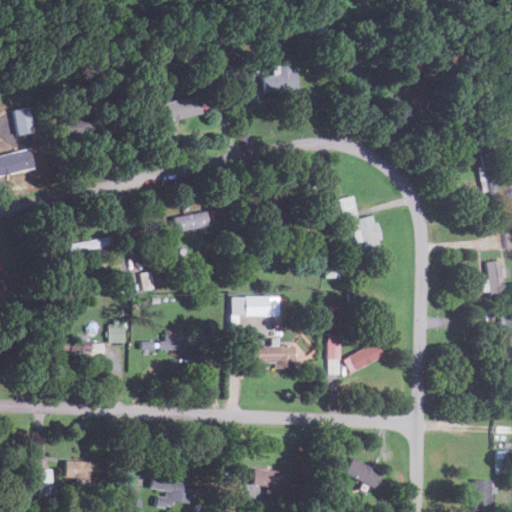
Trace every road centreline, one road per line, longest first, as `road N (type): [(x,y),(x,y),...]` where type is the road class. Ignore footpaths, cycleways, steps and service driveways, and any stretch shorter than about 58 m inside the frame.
road 1 (residential): [(413,511),(418,218),(398,177),(372,155),(340,143),(297,144),(0,207)]
road 2 (residential): [(0,403),(415,422)]
